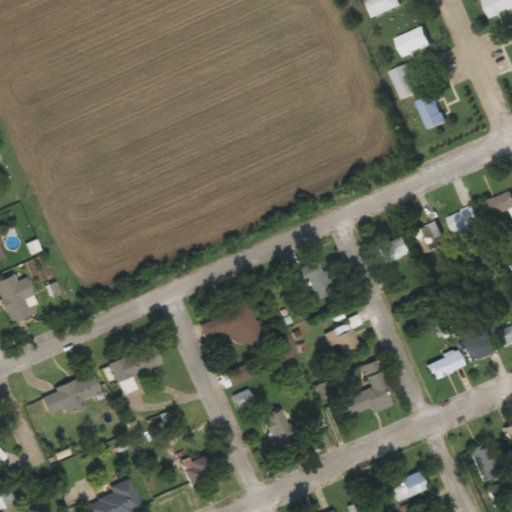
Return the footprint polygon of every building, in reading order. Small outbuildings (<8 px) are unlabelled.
[(363,0),(371,19),(400,6),(397,0),(363,0)] [(511,0),(483,0),(481,1),(489,19),(511,8),(511,0)] [(395,41),(405,58),(431,43),(421,26),(395,41)] [(389,72),(400,100),(419,92),(408,65),(389,72)] [(445,122),(434,95),(416,102),(427,130),(445,122)] [(484,204),(491,219),(511,208),(511,195),(510,191),(484,204)] [(479,238),(479,212),(451,213),(451,239),(479,238)] [(441,235),(435,223),(414,233),(425,255),(440,247),(435,238),(441,235)] [(410,253),(403,238),(376,250),(382,265),(410,253)] [(332,294),(319,260),(288,272),(295,292),(310,286),(316,300),(332,294)] [(0,299),(10,324),(30,315),(24,300),(32,296),(22,271),(0,280),(0,299)] [(197,323),(205,342),(229,332),(236,350),(262,340),(247,303),(197,323)] [(511,318),(511,319),(511,327),(496,333),(501,348),(511,344),(511,318)] [(324,337),(331,349),(335,346),(341,357),(359,345),(345,323),(324,337)] [(470,364),(496,353),(488,334),(462,345),(470,364)] [(295,355),(287,335),(277,339),(282,351),(275,354),(277,362),(295,355)] [(115,383),(157,369),(150,348),(108,362),(115,383)] [(426,362),(431,378),(463,368),(458,352),(426,362)] [(224,388),(248,377),(243,365),(218,376),(224,388)] [(40,395),(47,414),(100,394),(93,375),(40,395)] [(370,408),(372,412),(391,406),(382,382),(335,399),(342,418),(370,408)] [(232,396),(237,407),(251,401),(246,389),(232,396)] [(262,415),(269,445),(290,440),(282,409),(262,415)] [(511,424),(502,429),(511,450),(511,424)] [(482,481),(500,474),(487,443),(469,449),(482,481)] [(181,462),(190,487),(213,479),(204,454),(181,462)] [(424,489),(417,473),(400,480),(403,488),(393,492),(397,501),(424,489)] [(84,499),(88,511),(139,511),(141,511),(130,482),(84,499)] [(0,509),(9,510),(9,494),(0,494),(0,509)]
